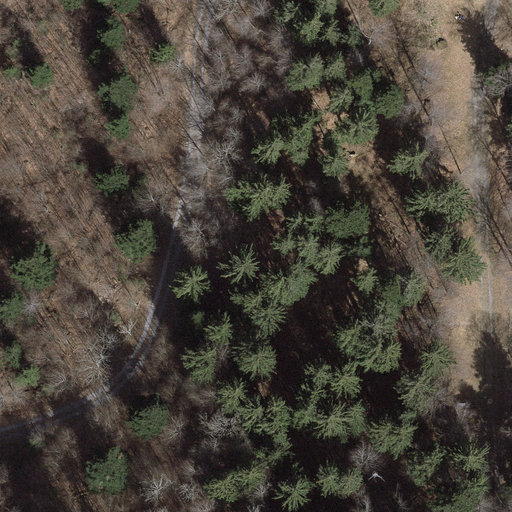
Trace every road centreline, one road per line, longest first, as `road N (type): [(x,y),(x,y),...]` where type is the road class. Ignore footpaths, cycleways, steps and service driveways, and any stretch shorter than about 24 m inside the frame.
road 1 (track): [(0,433),(103,396),(150,342),(191,162),(212,0)]
road 2 (track): [(494,0),(468,104),(494,511)]
